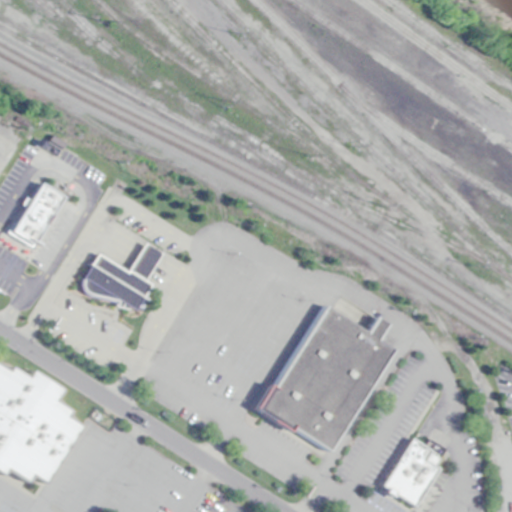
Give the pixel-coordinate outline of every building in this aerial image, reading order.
[(39,183),(62,197),(33,244),(32,243),(29,247),(5,232),(11,223),(13,224),(39,183)] [(94,255),(79,278),(81,279),(80,282),(80,285),(81,288),(82,290),(84,292),(87,294),(116,300),(131,310),(134,305),(138,306),(141,293),(147,284),(141,281),(149,268),(158,254),(141,243),(133,257),(123,273),(94,255)] [(321,302),(256,404),(323,447),(387,346),(373,336),(383,321),(372,314),(362,329),(321,302)] [(0,471),(2,468),(21,479),(25,473),(41,483),(78,427),(61,417),(65,411),(49,401),(56,389),(27,371),(23,378),(6,368),(3,372),(0,370),(0,471)] [(407,435),(377,483),(410,504),(434,466),(420,456),(426,447),(407,435)]
